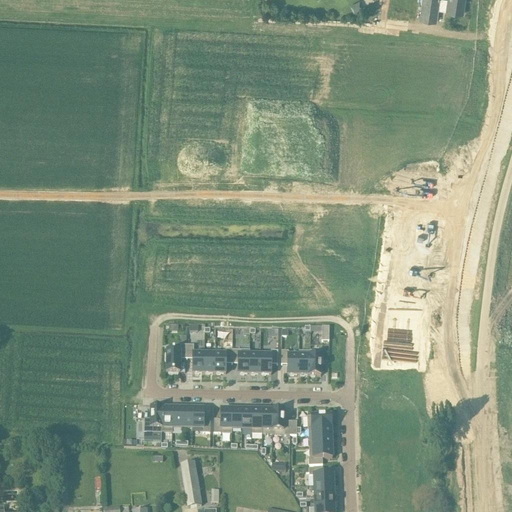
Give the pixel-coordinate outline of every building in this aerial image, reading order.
[(438,10),(445,12),(463,14),(464,0),(421,0),(418,20),(436,23),(438,10)] [(165,356),(165,365),(166,365),(166,374),(169,374),(169,376),(178,376),(178,374),(180,374),(180,360),(186,360),(187,346),(180,346),(180,350),(167,349),(167,356),(165,356)] [(187,346),(186,360),(193,361),(192,375),(195,375),(195,376),(199,376),(199,375),(204,375),(204,356),(193,355),(194,347),(187,346)] [(215,356),(214,375),(216,375),(216,376),(220,376),(220,375),(226,375),(226,365),(232,365),(232,351),(225,351),(225,356),(215,356)] [(232,351),(232,365),(238,365),(238,375),(240,375),(240,376),(244,376),(244,375),(249,376),(249,356),(250,356),(250,352),(232,351)] [(260,357),(260,376),(262,376),(262,377),(266,377),(266,376),(271,376),(271,366),(278,366),(278,352),(271,352),(271,357),(260,357)] [(281,352),(281,366),(287,366),(287,376),(290,376),(290,377),(294,377),(294,376),(299,376),(299,357),(298,357),(288,357),(288,352),(281,352)] [(309,377),(311,377),(311,378),(315,378),(315,377),(321,377),(321,366),(322,366),(322,360),(321,360),(321,352),(310,352),(309,352),(309,353),(310,353),(309,377)] [(298,353),(298,357),(299,357),(299,376),(300,376),(300,377),(304,378),(305,377),(309,377),(310,353),(309,353),(298,353)] [(204,356),(204,375),(205,375),(205,376),(210,376),(210,375),(214,375),(215,356),(204,356)] [(249,356),(249,376),(251,376),(251,377),(255,377),(255,376),(260,376),(260,357),(250,356),(249,356)] [(162,434),(162,410),(162,409),(151,409),(151,420),(144,420),(144,434),(162,435),(162,434)] [(172,429),(173,410),(162,410),(162,434),(172,434),(172,429)] [(183,430),(183,410),(173,410),(172,429),(183,430)] [(183,430),(193,430),(193,411),(183,410),(183,430)] [(204,421),(204,411),(193,411),(193,430),(203,430),(203,435),(210,435),(210,421),(204,421)] [(230,430),(231,411),(220,411),(220,421),(214,421),(213,435),(232,435),(232,430),(230,430)] [(241,431),(241,412),(231,411),(230,430),(232,430),(241,431)] [(251,431),(252,412),(241,412),(241,431),(251,431)] [(262,412),(252,412),(251,431),(251,436),(261,436),(262,412)] [(262,412),(261,436),(272,436),(272,412),(262,412)] [(290,437),(290,423),(284,423),(284,412),(272,412),(272,436),(272,437),(290,437)] [(313,418),(307,418),(308,430),(331,429),(331,417),(319,417),(319,416),(313,416),(313,418)] [(331,429),(308,430),(309,440),(331,439),(331,429)] [(331,439),(309,440),(309,450),(332,449),(331,439)] [(309,460),(308,460),(308,467),(322,467),(322,460),(332,460),(332,449),(309,450),(309,460)] [(194,464),(180,466),(187,510),(202,508),(197,480),(194,464)] [(323,470),(309,470),(309,478),(314,478),(314,488),(333,487),(333,476),(323,476),(323,470)] [(333,487),(314,488),(315,498),(334,497),(333,487)] [(334,497),(315,498),(315,508),(334,508),(334,497)]
